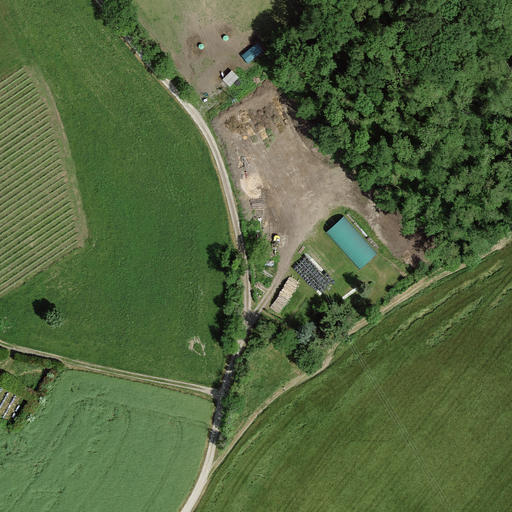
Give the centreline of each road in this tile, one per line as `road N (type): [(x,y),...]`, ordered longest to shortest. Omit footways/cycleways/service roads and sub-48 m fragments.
road 1 (track): [(205,477),(246,327),(241,243),(210,137),(100,0)]
road 2 (track): [(224,396),(0,346)]
